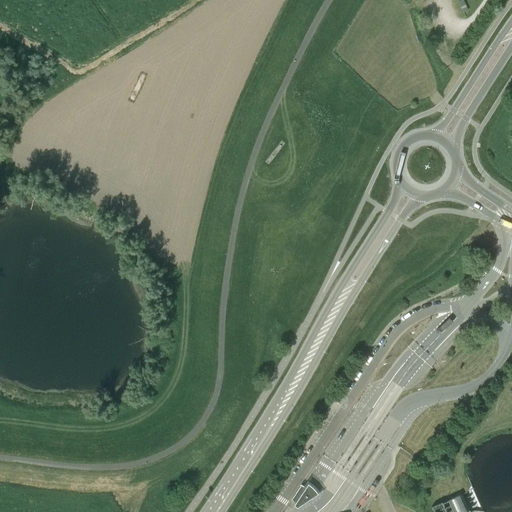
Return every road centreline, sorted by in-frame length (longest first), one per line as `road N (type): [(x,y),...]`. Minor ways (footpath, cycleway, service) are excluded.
road 1 (primary): [(212,511),(408,189)]
road 2 (primary): [(442,142),(511,35)]
